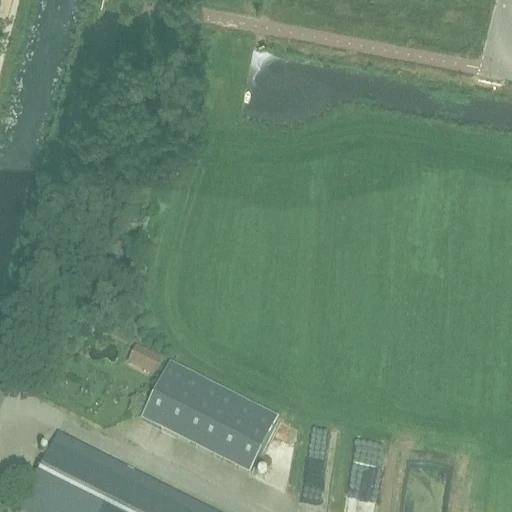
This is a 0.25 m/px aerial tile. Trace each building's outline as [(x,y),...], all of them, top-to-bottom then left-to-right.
[(120,332),(126,320),(118,317),(112,328),(120,332)] [(151,377),(160,361),(147,354),(139,371),(151,377)] [(173,368),(146,422),(254,477),(282,423),(173,368)] [(208,511),(57,435),(19,510),(22,511),(208,511)] [(316,470),(310,491),(330,497),(336,477),(316,470)]
